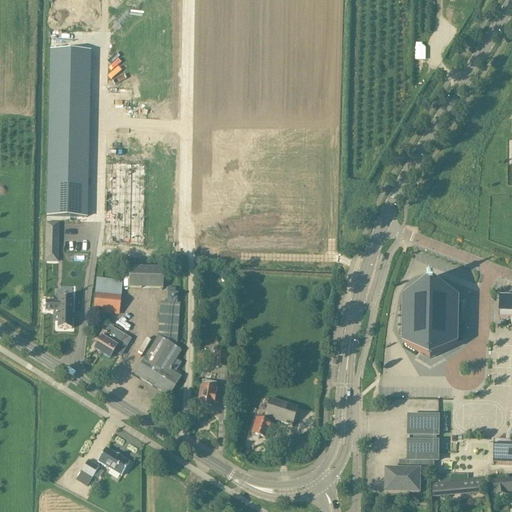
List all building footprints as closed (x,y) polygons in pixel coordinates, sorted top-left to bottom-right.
[(90,52),(50,51),(46,217),(86,218),(90,52)] [(119,65),(116,219),(157,220),(160,66),(119,65)] [(46,241),(46,252),(54,252),(55,242),(46,241)] [(43,268),(43,297),(80,298),(80,268),(43,268)] [(128,289),(162,290),(163,269),(129,268),(128,289)] [(122,281),(96,279),(92,313),(119,316),(122,281)] [(403,342),(431,360),(458,345),(460,299),(434,284),(435,279),(429,279),(429,284),(404,298),(403,342)] [(160,303),(157,338),(134,376),(168,396),(180,377),(179,377),(180,374),(176,372),(181,364),(175,361),(181,352),(176,349),(179,304),(177,304),(177,294),(175,294),(175,288),(167,288),(166,293),(167,293),(166,303),(160,303)] [(511,298),(500,298),(499,321),(511,321),(511,298)] [(72,329),(73,299),(58,299),(58,301),(45,301),(45,312),(58,312),(57,329),(72,329)] [(98,338),(100,339),(93,350),(109,360),(124,336),(109,327),(105,333),(102,331),(98,338)] [(214,352),(214,367),(226,368),(227,352),(214,352)] [(196,364),(196,368),(201,368),(201,364),(204,364),(204,355),(196,355),(196,364)] [(216,384),(202,381),(201,388),(200,388),(197,406),(204,408),(205,410),(209,411),(211,409),(212,409),(213,404),(217,405),(218,397),(214,396),(216,384)] [(297,408),(269,399),(264,418),(258,416),(257,420),(256,420),(251,436),(252,436),(252,439),(258,441),(259,438),(265,440),(267,432),(271,433),(273,425),(271,424),(272,421),(292,427),(297,408)] [(439,418),(429,418),(409,417),(409,436),(411,436),(410,443),(409,443),(408,462),(410,462),(410,465),(407,465),(407,468),(400,468),(400,471),(386,471),(386,494),(420,494),(420,471),(434,472),(435,462),(438,462),(438,443),(437,443),(437,437),(439,437),(439,418)] [(511,433),(511,434),(509,444),(494,443),(493,465),(511,466),(511,433)] [(129,463),(105,449),(97,462),(121,477),(129,463)] [(88,461),(77,480),(88,486),(99,467),(88,461)] [(511,492),(511,478),(493,480),(494,494),(511,492)] [(486,490),(485,480),(469,481),(432,485),(433,499),(482,495),(482,491),(486,490)]
